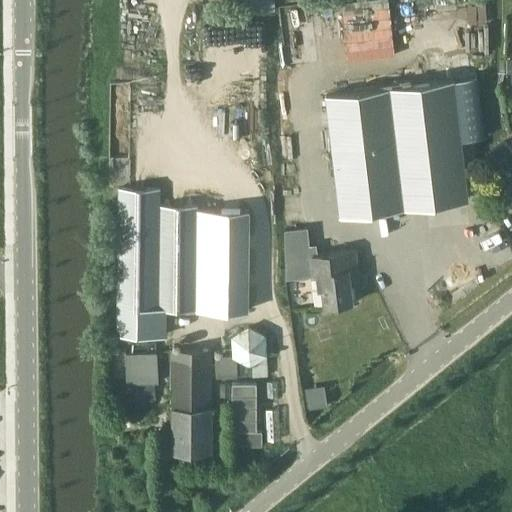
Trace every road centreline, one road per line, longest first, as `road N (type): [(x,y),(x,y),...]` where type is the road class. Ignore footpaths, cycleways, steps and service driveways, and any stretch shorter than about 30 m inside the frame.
road 1 (tertiary): [(23,511),(21,0)]
road 2 (tertiary): [(252,511),(511,300)]
road 3 (track): [(196,0),(197,86),(272,220)]
